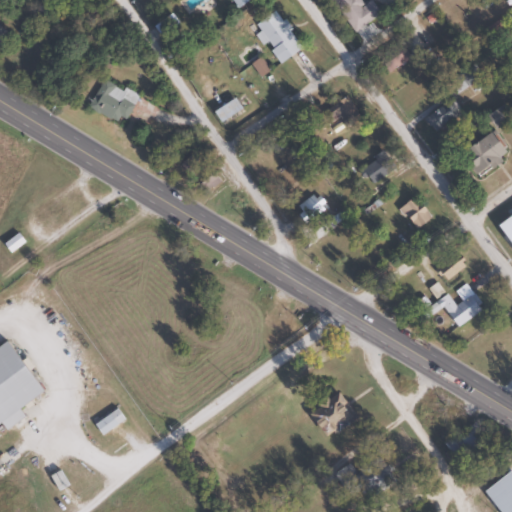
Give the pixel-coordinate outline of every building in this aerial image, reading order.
[(229,0),(235,8),(247,0),(229,0)] [(380,14),(370,0),(361,6),(356,0),(330,0),(353,33),(380,14)] [(478,0),(484,8),(498,0),(478,0)] [(279,63),(289,56),(296,66),(307,58),(274,10),(253,25),(279,63)] [(378,60),(389,76),(411,60),(400,45),(378,60)] [(268,71),(259,58),(249,65),(258,77),(268,71)] [(456,95),(475,81),(467,69),(448,83),(456,95)] [(136,99),(104,78),(86,107),(114,125),(118,117),(123,120),(136,99)] [(343,125),(358,112),(344,95),(322,114),(330,125),(338,119),(343,125)] [(240,109),(232,97),(210,111),(218,123),(240,109)] [(463,113),(453,97),(423,116),(433,131),(463,113)] [(475,176),(505,154),(487,129),(457,150),(475,176)] [(359,171),(369,186),(387,173),(377,158),(359,171)] [(322,211),(311,196),(295,207),(307,223),(322,211)] [(397,210),(417,230),(430,216),(411,197),(397,210)] [(2,244),(8,254),(24,244),(17,234),(2,244)] [(448,282),(463,265),(448,251),(433,268),(448,282)] [(481,310),(464,284),(454,291),(460,301),(453,306),(446,295),(426,308),(431,316),(441,310),(454,329),(481,310)] [(0,345),(0,426),(3,430),(22,418),(15,408),(39,393),(6,342),(0,345)] [(320,439),(353,421),(338,393),(305,411),(320,439)] [(92,424),(99,436),(123,421),(115,409),(92,424)] [(345,462),(332,474),(363,505),(391,477),(373,459),(358,474),(345,462)] [(511,511),(511,475),(507,468),(479,490),(496,511),(511,511)]
